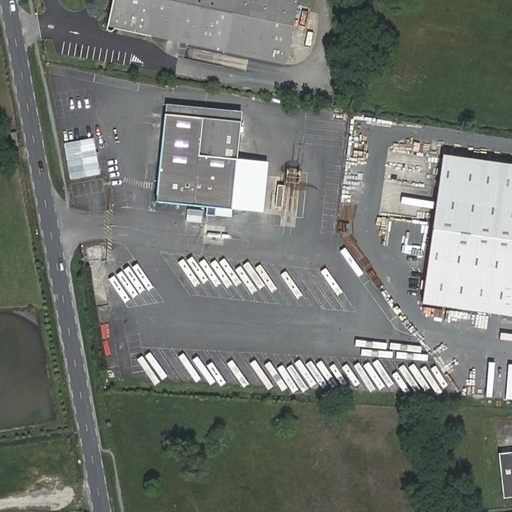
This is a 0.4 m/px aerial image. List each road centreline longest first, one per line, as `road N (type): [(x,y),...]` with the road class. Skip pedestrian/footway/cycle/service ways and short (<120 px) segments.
road 1 (tertiary): [(9,0),(98,491)]
road 2 (unknown): [(87,38),(180,65),(288,81),(319,50),(317,0)]
road 3 (unknown): [(511,153),(426,144),(385,149),(366,218),(378,264)]
road 4 (unknown): [(378,264),(444,343),(511,352)]
